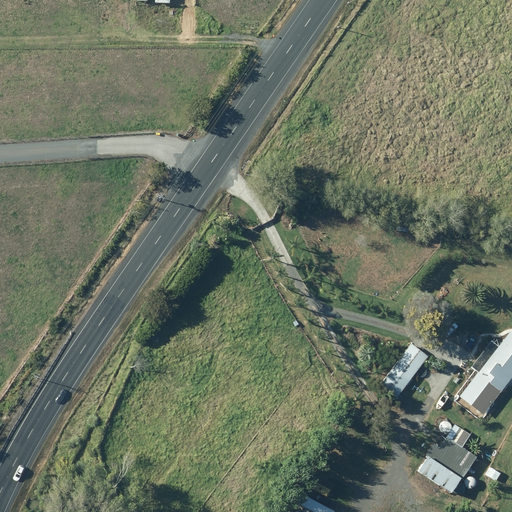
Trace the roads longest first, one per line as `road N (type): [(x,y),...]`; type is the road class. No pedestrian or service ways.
road 1 (primary): [(0,493),(66,374),(325,0)]
road 2 (unknown): [(228,139),(0,154)]
